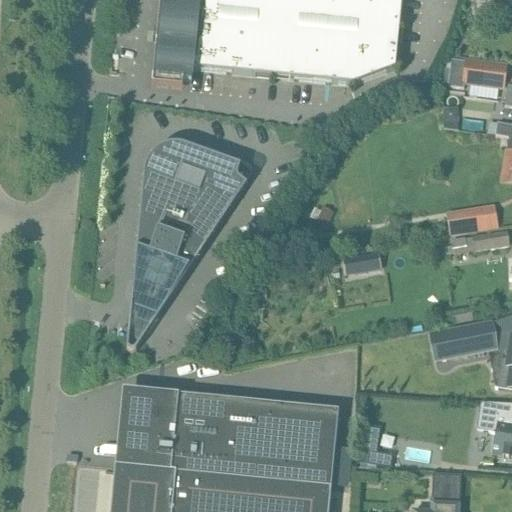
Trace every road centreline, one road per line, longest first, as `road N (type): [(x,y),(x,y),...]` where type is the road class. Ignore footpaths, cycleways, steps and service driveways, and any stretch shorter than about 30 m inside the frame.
road 1 (unclassified): [(32,511),(58,223)]
road 2 (unclassified): [(58,223),(82,0)]
